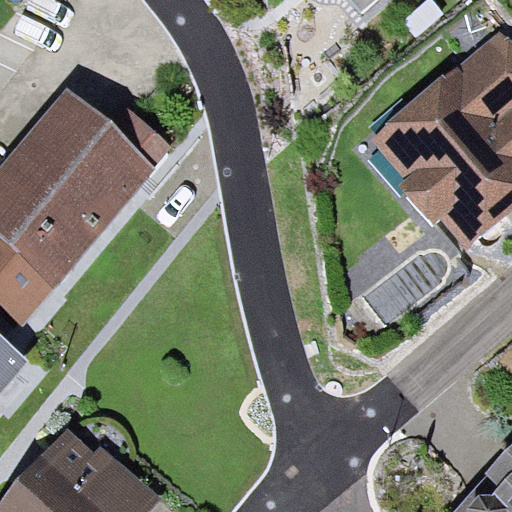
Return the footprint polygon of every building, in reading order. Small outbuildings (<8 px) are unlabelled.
[(347,0),(363,19),(385,0),(347,0)] [(511,44),(502,33),(373,142),(409,185),(400,192),(434,232),(443,225),(467,254),(511,215),(511,44)] [(0,305),(27,327),(156,171),(155,170),(173,148),(129,113),(114,131),(67,93),(0,174),(0,305)] [(0,399),(28,367),(0,342),(0,399)] [(0,511),(98,511),(79,495),(97,473),(88,465),(95,456),(68,433),(0,511)] [(102,448),(95,456),(88,465),(97,473),(79,495),(98,511),(152,511),(163,500),(102,448)] [(511,511),(511,456),(459,511),(511,511)]
